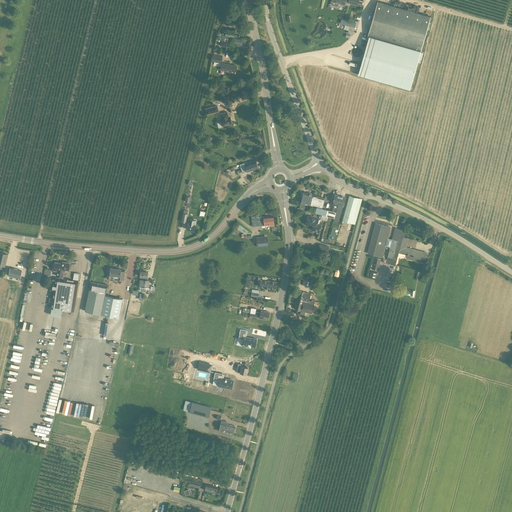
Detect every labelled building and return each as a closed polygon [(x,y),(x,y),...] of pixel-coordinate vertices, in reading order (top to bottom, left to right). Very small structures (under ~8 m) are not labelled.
[(429,22),(430,17),(378,1),(371,24),(368,35),(369,35),(358,75),(409,90),(417,63),(420,63),(422,53),(420,53),(427,30),(429,30),(429,29),(431,23),(429,22)] [(352,13),(343,12),(342,16),(347,17),(347,19),(350,20),(352,13)] [(222,35),(220,46),(233,48),(234,44),(239,46),(240,44),(242,44),(243,38),(239,38),(239,36),(235,35),(235,37),(234,37),(235,32),(226,30),(225,35),(222,35)] [(223,57),(212,55),(211,61),(221,63),(223,57)] [(222,63),(221,70),(235,73),(237,66),(222,63)] [(217,106),(206,109),(207,114),(219,111),(217,106)] [(223,126),(232,123),(233,122),(232,120),(231,119),(230,116),(229,117),(228,112),(221,114),(222,118),(221,119),(223,126)] [(243,173),(247,172),(247,171),(259,168),(257,161),(245,165),(244,162),(241,164),(242,168),(241,169),(243,173)] [(311,203),(313,195),(312,194),(311,194),(310,193),(309,194),(304,192),(304,193),(301,193),(301,195),(303,197),(301,203),(300,206),(299,209),(304,210),(306,204),(310,205),(311,203)] [(332,211),(329,210),(328,216),(328,217),(334,218),(336,210),(337,206),(338,204),(341,196),(336,195),(335,194),(333,203),(332,206),(333,206),(332,210),(332,211)] [(313,195),(311,203),(311,204),(314,204),(322,207),(325,198),(313,195)] [(362,199),(349,195),(342,221),(355,224),(362,199)] [(325,216),(328,216),(329,210),(317,207),(316,213),(322,215),(325,216)] [(264,216),(252,218),(253,227),(265,225),(274,224),(273,215),(264,216)] [(319,219),(308,216),(305,225),(312,226),(311,230),(319,232),(321,225),(317,224),(319,219)] [(188,222),(186,229),(195,230),(196,223),(195,223),(196,219),(189,217),(188,222)] [(424,263),(427,253),(407,248),(409,239),(403,237),(405,231),(395,228),(394,235),(392,239),(388,238),(391,227),(377,223),(373,236),(369,254),(373,255),(383,257),(386,246),(390,247),(386,263),(396,265),(398,255),(399,252),(407,255),(406,257),(407,257),(407,259),(424,263)] [(257,246),(268,245),(267,236),(256,237),(257,246)] [(319,244),(318,250),(327,252),(329,246),(319,244)] [(378,271),(381,259),(375,257),(371,269),(378,271)] [(74,311),(79,281),(63,279),(63,277),(64,272),(65,272),(65,270),(69,271),(70,263),(66,262),(65,264),(55,262),(55,263),(54,263),(53,269),(54,269),(54,270),(57,271),(57,276),(60,276),(60,278),(56,278),(55,283),(54,283),(53,284),(53,285),(52,286),(52,287),(52,288),(53,289),(53,290),(54,291),(52,308),(74,311)] [(10,268),(7,276),(19,279),(21,271),(10,268)] [(124,280),(125,271),(121,271),(121,269),(110,268),(110,275),(107,274),(107,278),(111,279),(111,276),(121,277),(120,280),(124,280)] [(148,272),(141,271),(140,277),(139,287),(143,287),(142,291),(146,291),(147,287),(147,279),(142,279),(142,277),(148,277),(148,272)] [(271,282),(270,280),(268,280),(267,281),(260,280),(259,287),(263,287),(275,289),(276,282),(271,282)] [(103,284),(91,282),(85,311),(119,318),(123,299),(107,296),(109,285),(104,284),(103,284)] [(300,291),(295,309),(312,314),(315,301),(312,300),(312,301),(309,301),(311,294),(305,292),(300,291)] [(261,313),(255,312),(255,314),(249,313),(250,309),(244,308),(243,312),(246,312),(245,316),(250,317),(260,319),(268,320),(270,312),(261,311),(261,313)] [(259,341),(247,339),(245,348),(256,351),(259,341)] [(237,360),(248,362),(250,351),(239,348),(237,360)] [(210,372),(210,371),(212,365),(199,362),(198,369),(210,372)] [(246,374),(247,367),(239,366),(239,373),(246,374)] [(217,378),(216,386),(229,389),(231,379),(219,376),(220,372),(212,370),(211,377),(217,378)] [(69,415),(71,401),(62,399),(59,412),(69,415)] [(212,407),(192,402),(189,412),(209,417),(212,407)] [(45,409),(42,425),(51,427),(54,411),(45,409)] [(233,434),(235,427),(228,425),(228,422),(222,421),(221,423),(219,430),(233,434)] [(192,477),(182,474),(180,480),(191,483),(201,486),(203,479),(192,477)] [(218,490),(217,489),(217,487),(207,485),(205,490),(215,493),(216,493),(218,492),(218,490)]
